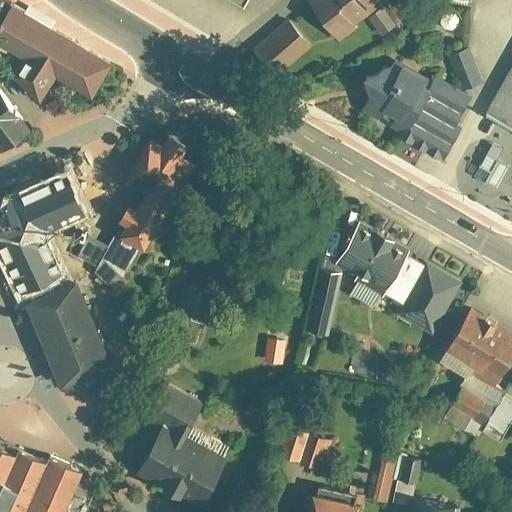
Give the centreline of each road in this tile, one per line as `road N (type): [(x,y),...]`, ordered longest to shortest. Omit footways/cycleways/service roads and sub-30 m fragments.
road 1 (secondary): [(194,77),(511,259)]
road 2 (residential): [(0,173),(114,129),(194,77)]
road 3 (residential): [(117,511),(94,462),(16,362)]
road 4 (secondary): [(62,0),(194,77)]
road 5 (residential): [(194,77),(287,0)]
